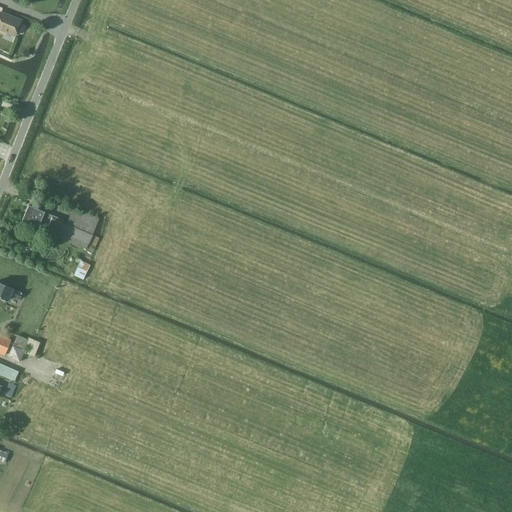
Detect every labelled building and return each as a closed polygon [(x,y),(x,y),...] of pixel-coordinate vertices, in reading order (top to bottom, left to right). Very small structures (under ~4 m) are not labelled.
[(20,21),(0,12),(0,29),(14,36),(20,21)] [(28,205),(21,221),(27,223),(25,229),(34,233),(37,228),(82,247),(77,258),(76,258),(75,261),(79,263),(81,260),(83,255),(89,257),(92,251),(93,251),(99,238),(90,234),(93,227),(101,230),(106,221),(72,206),(65,222),(61,220),(61,219),(28,205)] [(83,279),(90,264),(81,260),(74,275),(83,279)] [(16,298),(19,292),(0,283),(0,296),(4,299),(6,294),(16,298)] [(0,354),(5,356),(12,340),(0,335),(0,354)] [(24,351),(28,340),(18,336),(13,346),(13,347),(8,358),(20,363),(25,351),(24,351)] [(15,381),(14,381),(18,371),(0,363),(0,374),(10,379),(4,394),(11,397),(16,386),(14,384),(15,381)] [(31,456),(23,477),(61,491),(69,470),(31,456)] [(21,480),(13,501),(42,511),(52,511),(59,495),(21,480)]
